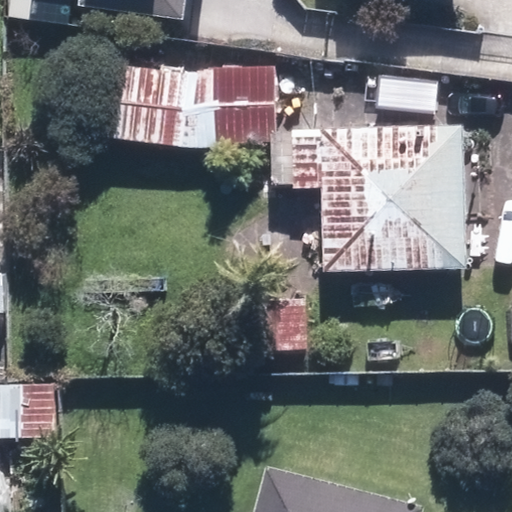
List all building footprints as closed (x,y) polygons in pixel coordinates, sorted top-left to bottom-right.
[(81,0),(80,8),(180,20),(182,0),(81,0)] [(207,46),(135,39),(126,130),(212,138),(286,132),(285,59),(206,63),(207,46)] [(482,258),(480,118),(340,119),(340,125),(310,126),(311,175),(341,175),(342,260),(482,258)] [(3,160),(0,159),(0,300),(13,300),(13,268),(5,268),(3,160)] [(320,292),(270,289),(267,340),(318,342),(320,292)] [(432,511),(437,497),(285,457),(270,511),(432,511)]
